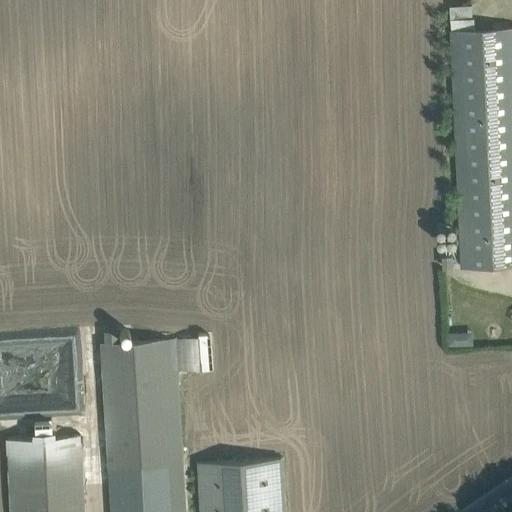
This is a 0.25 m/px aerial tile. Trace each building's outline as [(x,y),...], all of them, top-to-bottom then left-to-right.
[(450,7),(452,31),(450,31),(461,267),(511,264),(511,26),(476,29),(475,18),(473,18),(472,5),(450,7)] [(452,344),(477,342),(477,330),(451,331),(452,344)] [(101,341),(111,511),(174,511),(165,338),(101,341)] [(35,437),(8,438),(12,511),(82,511),(79,435),(52,436),(51,427),(49,427),(49,424),(34,425),(35,437)] [(198,462),(200,511),(283,511),(280,457),(198,462)]
